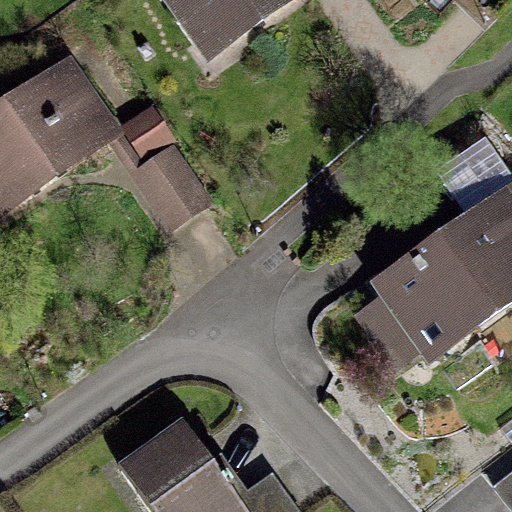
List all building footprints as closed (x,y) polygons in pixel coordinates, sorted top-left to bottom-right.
[(148,0),(204,74),(299,2),(297,0),(148,0)] [(65,76),(0,122),(0,225),(114,144),(65,76)] [(168,160),(144,179),(178,220),(201,202),(168,160)] [(511,199),(374,306),(427,375),(511,309),(511,199)] [(182,424),(120,470),(152,511),(292,511),(269,480),(240,502),(182,424)] [(493,511),(511,511),(511,478),(485,502),(493,511)]
